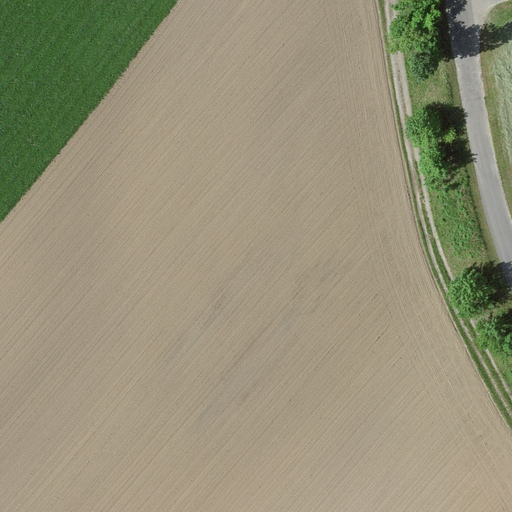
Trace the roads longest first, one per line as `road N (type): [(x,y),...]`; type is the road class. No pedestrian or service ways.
road 1 (track): [(391,0),(431,244),(511,412)]
road 2 (unclassified): [(511,262),(479,141),(458,0)]
